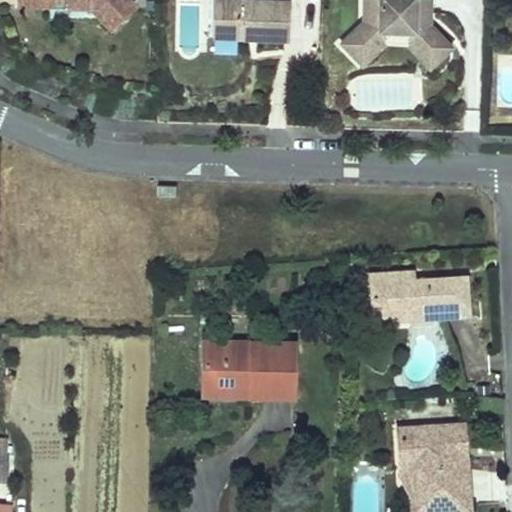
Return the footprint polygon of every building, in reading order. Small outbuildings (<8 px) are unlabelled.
[(86,5),(94,6),(111,24),(129,7),(122,0),(25,0),(46,2),(46,0),(66,0),(66,3),(86,5)] [(361,0),(361,24),(337,45),(350,59),(368,42),(376,42),(376,33),(409,32),(409,42),(420,54),(438,37),(426,25),(426,0),(361,0)] [(287,5),(212,4),(211,42),(287,44),(287,5)] [(94,6),(86,5),(107,27),(111,24),(94,6)] [(447,48),(438,37),(420,54),(409,42),(405,46),(425,68),(447,48)] [(368,42),(350,59),(358,67),(380,48),(376,42),(368,42)] [(175,186),(157,185),(157,196),(175,197),(175,186)] [(465,314),(462,273),(411,277),(411,270),(368,273),(371,313),(406,310),(406,318),(465,314)] [(371,313),(371,321),(406,318),(406,310),(371,313)] [(294,348),(201,346),(200,385),(247,386),(247,397),(293,398),(294,348)] [(469,461),(465,426),(455,427),(458,462),(469,461)] [(458,462),(455,427),(422,430),(421,437),(397,439),(400,470),(417,469),(421,511),(473,511),(469,461),(458,462)] [(422,430),(396,432),(397,439),(421,437),(422,430)] [(0,481),(11,482),(13,432),(0,431),(0,481)] [(421,511),(417,469),(400,470),(401,484),(408,495),(409,511),(421,511)] [(10,511),(11,500),(0,499),(0,511),(10,511)]
